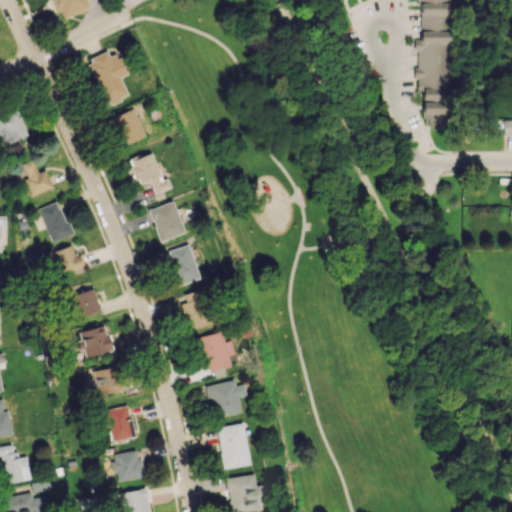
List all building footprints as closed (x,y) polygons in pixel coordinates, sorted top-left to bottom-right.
[(49,0),(54,12),(60,10),(63,17),(87,8),(84,0),(49,0)] [(449,0),(418,0),(418,29),(420,29),(420,39),(413,39),(413,49),(416,50),(415,91),(422,91),(421,117),(428,118),(427,126),(445,127),(448,42),(449,0)] [(126,96),(119,76),(126,73),(118,53),(107,57),(106,53),(86,60),(103,105),(126,96)] [(125,144),(144,136),(132,107),(106,118),(112,132),(119,128),(125,144)] [(0,143),(25,134),(16,108),(0,113),(0,143)] [(170,187),(166,177),(161,179),(150,151),(128,159),(137,183),(148,179),(153,194),(170,187)] [(44,169),(37,172),(32,159),(20,164),(31,195),(51,188),(44,169)] [(147,209),(159,241),(183,232),(171,200),(147,209)] [(68,235),(58,201),(38,207),(48,241),(68,235)] [(83,271),(73,243),(52,251),(60,273),(72,268),(74,274),(83,271)] [(164,251),(175,285),(198,278),(187,243),(164,251)] [(74,293),(79,316),(98,311),(93,288),(74,293)] [(180,303),(185,329),(207,325),(201,289),(183,293),(185,302),(180,303)] [(78,331),(80,339),(76,340),(79,350),(82,349),(85,357),(110,350),(103,324),(78,331)] [(195,337),(205,372),(230,365),(227,355),(234,353),(230,339),(223,341),(220,331),(195,337)] [(95,394),(120,392),(117,366),(92,369),(95,394)] [(205,385),(213,418),(240,411),(236,397),(244,395),(242,383),(234,385),(232,379),(205,385)] [(0,435),(11,434),(7,410),(3,411),(1,398),(0,398),(0,435)] [(133,436),(126,405),(105,409),(111,441),(133,436)] [(215,426),(221,468),(248,465),(243,423),(215,426)] [(0,458),(5,483),(29,478),(25,456),(15,457),(12,443),(0,445),(0,458)] [(109,454),(112,471),(115,471),(117,481),(144,476),(141,458),(136,459),(134,449),(109,454)] [(224,477),(228,511),(234,511),(263,509),(260,485),(254,485),(252,473),(224,477)] [(122,511),(147,511),(145,488),(120,492),(122,511)] [(31,498),(30,492),(0,497),(2,511),(44,511),(47,511),(44,496),(31,498)]
